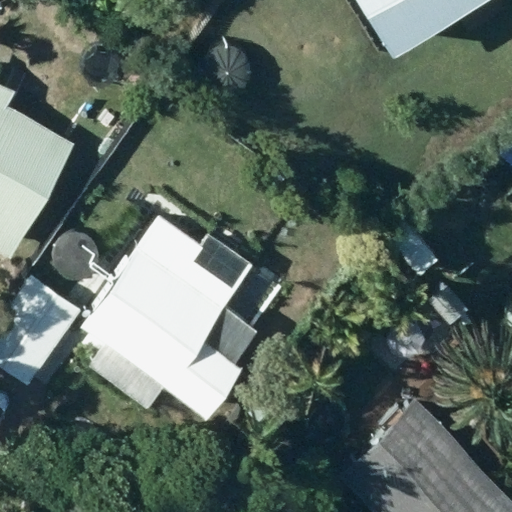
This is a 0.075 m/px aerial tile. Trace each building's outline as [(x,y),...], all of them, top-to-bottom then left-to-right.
[(22,74),(0,59),(0,226),(1,227),(69,125),(13,89),(22,74)] [(81,342),(139,383),(155,361),(196,391),(234,340),(229,337),(251,307),(216,282),(244,244),(201,212),(192,224),(153,195),(75,302),(97,318),(81,342)] [(237,286),(249,292),(262,289),(268,278),(265,264),(253,258),(240,261),(234,272),(237,286)] [(0,348),(24,364),(63,309),(25,281),(0,317),(0,348)] [(391,333),(404,332),(413,324),(413,310),(404,301),(390,302),(382,311),(382,324),(391,333)] [(334,455),(397,511),(486,511),(511,483),(511,469),(406,374),(334,455)]
